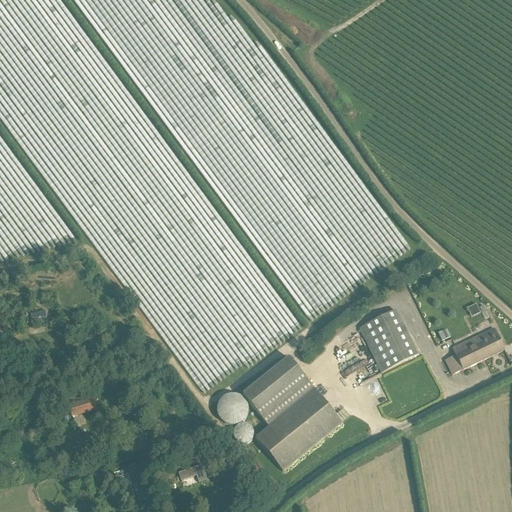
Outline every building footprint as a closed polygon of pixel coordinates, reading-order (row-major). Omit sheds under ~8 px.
[(478,308),(476,304),(467,309),(469,313),(478,308)] [(44,311),(31,314),(33,324),(41,322),(41,324),(47,323),(44,311)] [(359,329),(361,332),(358,333),(360,339),(364,337),(382,374),(417,356),(395,311),(359,329)] [(462,371),(504,351),(497,335),(494,329),(452,349),(455,356),(445,361),(452,376),(462,371)] [(243,396),(268,428),(315,390),(289,358),(243,396)] [(342,424),(315,390),(268,428),(255,438),(282,473),(342,424)] [(72,417),(95,411),(93,403),(69,410),(72,417)] [(257,420),(247,429),(254,437),(264,428),(257,420)] [(144,434),(124,439),(127,450),(147,446),(144,434)] [(123,499),(133,497),(129,476),(119,478),(123,499)]
